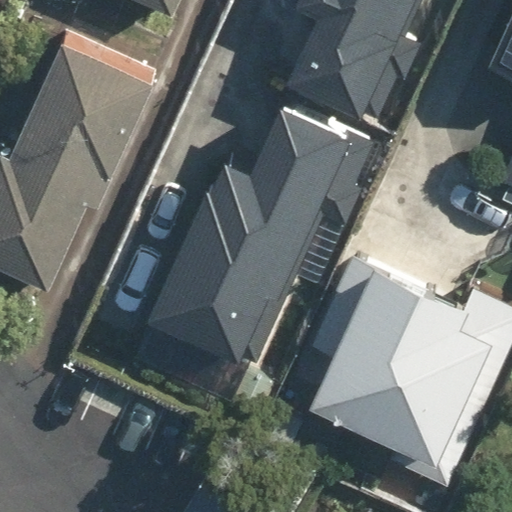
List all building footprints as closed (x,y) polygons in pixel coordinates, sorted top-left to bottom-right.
[(296,0),(291,10),(314,21),(285,84),(377,127),(416,41),(409,38),(426,0),(296,0)] [(511,17),(475,1),(426,111),(441,118),(426,151),(511,188),(511,17)] [(5,137),(0,147),(0,250),(56,276),(96,190),(102,193),(161,66),(70,25),(16,142),(5,137)] [(218,161),(149,320),(228,354),(258,285),(267,289),(337,129),(277,103),(246,173),(218,161)] [(442,470),(511,319),(511,294),(472,276),(463,296),(345,241),(298,342),(321,353),(298,403),(442,470)] [(280,511),(304,470),(220,433),(173,511),(280,511)]
